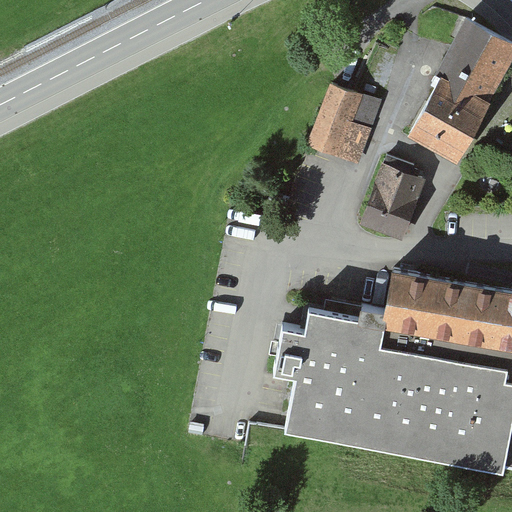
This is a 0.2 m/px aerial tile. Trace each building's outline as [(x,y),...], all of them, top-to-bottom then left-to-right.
[(511,54),(511,43),(464,18),(436,72),(443,76),(412,135),(457,159),(511,54)] [(368,107),(330,92),(305,154),(343,169),(368,107)] [(424,194),(382,176),(360,229),(401,246),(424,194)] [(300,341),(278,336),(270,379),(290,383),(280,436),(492,477),(493,468),(511,372),(511,297),(390,274),(381,318),(355,313),(352,327),(304,318),(300,341)] [(511,372),(493,468),(511,471),(511,372)]
